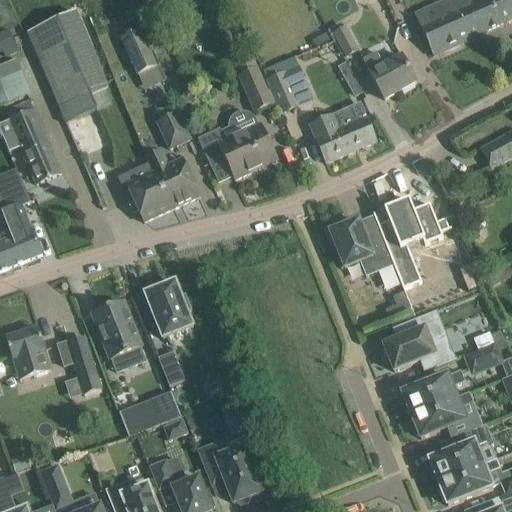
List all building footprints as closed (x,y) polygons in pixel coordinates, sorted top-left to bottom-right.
[(162,0),(140,0),(146,12),(165,4),(162,0)] [(467,0),(450,0),(415,15),(425,39),(433,57),(482,35),(469,5),(467,0)] [(511,0),(481,0),(469,5),(482,35),(511,21),(511,0)] [(75,16),(26,36),(65,126),(97,113),(90,96),(106,89),(75,16)] [(346,30),(334,36),(347,59),(358,53),(346,30)] [(9,32),(0,35),(0,47),(3,56),(5,60),(18,55),(9,32)] [(140,33),(123,41),(138,76),(155,68),(140,33)] [(313,43),(317,50),(318,51),(331,44),(326,35),(323,37),(313,43)] [(376,54),(363,62),(370,76),(375,84),(385,102),(416,85),(407,67),(402,59),(384,68),(376,54)] [(18,59),(0,67),(0,82),(9,103),(33,93),(18,59)] [(288,62),(263,73),(267,82),(282,116),(300,108),(292,90),(305,84),(298,70),(294,59),(288,62)] [(257,70),(239,79),(250,102),(255,115),(273,106),(268,94),(257,70)] [(9,122),(0,125),(0,132),(9,154),(20,149),(29,169),(36,187),(61,177),(53,158),(30,103),(5,113),(9,122)] [(162,122),(157,124),(170,151),(190,142),(178,115),(173,104),(157,112),(162,122)] [(328,120),(310,128),(318,147),(326,166),(376,144),(368,126),(366,120),(360,107),(328,120)] [(200,141),(198,142),(202,150),(210,167),(224,160),(235,183),(251,175),(249,171),(276,158),(261,126),(259,127),(256,121),(252,116),(245,113),(239,114),(233,117),(230,123),(229,130),(220,134),(219,132),(200,141)] [(511,134),(502,140),(481,151),(492,171),(511,160),(511,134)] [(161,154),(146,161),(171,212),(199,199),(200,199),(183,163),(164,171),(161,163),(164,161),(161,154)] [(16,171),(0,178),(0,210),(2,215),(7,228),(12,241),(3,244),(2,245),(1,245),(11,270),(42,257),(22,208),(31,204),(16,171)] [(129,188),(127,188),(130,195),(133,201),(128,204),(134,215),(138,212),(144,225),(170,213),(154,176),(129,188)] [(389,224),(378,228),(403,292),(422,285),(407,248),(422,242),(425,248),(443,241),(430,208),(414,214),(410,203),(384,213),(389,224)] [(345,224),(326,232),(332,250),(336,248),(344,270),(360,264),(366,279),(393,268),(380,235),(365,241),(358,223),(347,228),(345,224)] [(0,274),(11,270),(1,245),(2,245),(0,239),(0,274)] [(506,270),(488,279),(492,288),(511,279),(506,270)] [(148,296),(146,297),(163,341),(193,329),(187,315),(192,313),(185,297),(181,299),(175,285),(164,289),(162,285),(146,291),(148,296)] [(402,290),(391,295),(396,308),(407,304),(402,290)] [(98,316),(93,317),(98,330),(111,362),(126,356),(132,369),(145,364),(140,351),(141,350),(123,305),(98,316)] [(396,342),(383,347),(394,373),(434,357),(430,346),(446,339),(436,313),(392,331),(396,342)] [(21,336),(7,341),(13,362),(14,362),(19,378),(33,373),(35,378),(51,373),(45,352),(38,331),(36,332),(35,331),(32,327),(21,331),(20,335),(21,336)] [(490,336),(474,342),(479,354),(495,348),(490,336)] [(84,339),(57,347),(64,370),(74,367),(84,398),(101,393),(84,339)] [(479,354),(466,359),(472,376),(501,365),(495,348),(479,354)] [(174,355),(159,361),(170,389),(185,383),(174,355)] [(403,398),(401,402),(406,413),(410,415),(411,418),(455,399),(452,390),(465,385),(461,374),(447,379),(446,377),(402,395),(403,398)] [(511,378),(503,383),(511,406),(511,378)] [(120,415),(119,415),(129,439),(134,437),(136,437),(151,431),(181,419),(180,416),(171,394),(170,395),(172,398),(168,399),(166,400),(160,403),(122,418),(120,415)] [(412,420),(410,425),(415,436),(419,438),(420,440),(446,429),(465,422),(460,410),(474,404),(470,395),(456,401),(455,399),(411,418),(412,420)] [(183,422),(164,430),(169,444),(189,437),(183,422)] [(430,464),(428,469),(433,480),(437,482),(438,485),(483,467),(496,461),(490,448),(493,447),(485,427),(483,428),(451,441),(451,442),(455,452),(440,458),(429,462),(430,464)] [(223,443),(199,453),(213,488),(225,483),(234,506),(237,504),(240,508),(249,504),(249,500),(262,494),(244,449),(228,456),(223,443)] [(439,487),(437,492),(442,503),(446,505),(447,507),(492,489),(486,476),(500,471),(498,468),(496,462),(496,461),(483,467),(438,485),(439,485),(439,487)] [(170,462),(151,470),(160,493),(172,489),(181,511),(211,511),(215,509),(208,493),(204,494),(199,480),(198,481),(187,485),(177,462),(171,464),(170,462)] [(58,470),(41,476),(54,511),(57,511),(72,506),(58,470)] [(511,480),(501,484),(501,485),(506,496),(506,497),(511,494),(511,473),(509,475),(511,480)] [(4,481),(0,482),(0,511),(16,511),(12,500),(5,482),(4,481)] [(120,489),(107,494),(114,511),(157,511),(148,489),(124,498),(120,489)] [(511,511),(511,494),(506,497),(506,496),(481,506),(483,511),(511,511)]
